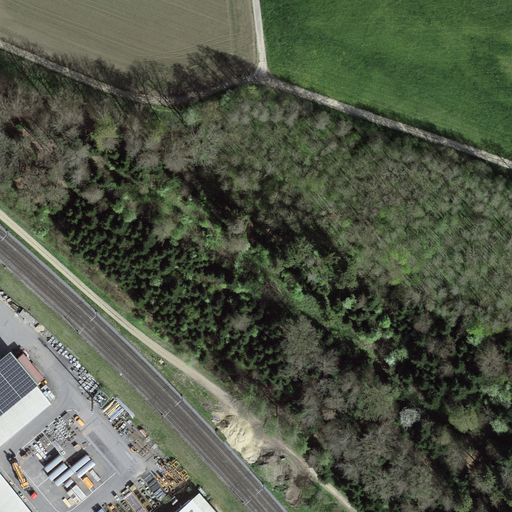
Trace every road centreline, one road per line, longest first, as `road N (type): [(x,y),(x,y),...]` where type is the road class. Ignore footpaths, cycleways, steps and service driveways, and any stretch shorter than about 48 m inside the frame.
road 1 (track): [(0,47),(168,103),(260,73),(511,166)]
road 2 (track): [(356,511),(0,214)]
road 3 (track): [(0,450),(68,394),(136,472),(85,511)]
